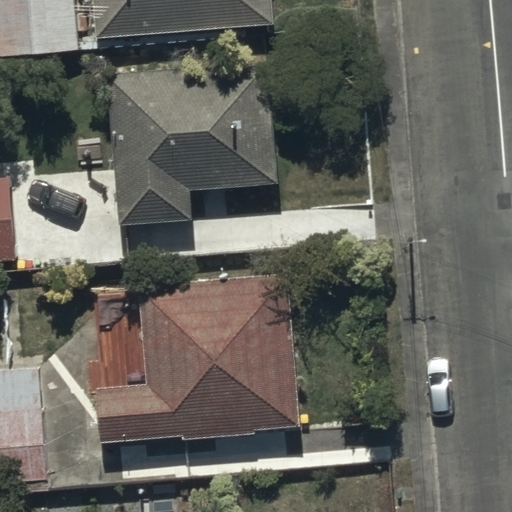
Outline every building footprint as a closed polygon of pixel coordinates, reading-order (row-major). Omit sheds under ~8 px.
[(0,0),(0,56),(77,54),(75,0),(0,0)] [(95,0),(98,32),(276,20),(274,0),(95,0)] [(272,57),(109,71),(123,222),(197,216),(195,189),(283,181),(272,57)] [(36,206),(0,207),(0,264),(38,263),(36,206)] [(141,281),(143,314),(109,314),(110,375),(147,375),(147,385),(97,388),(100,438),(299,427),(291,272),(141,281)] [(44,364),(0,365),(0,491),(51,489),(44,364)]
